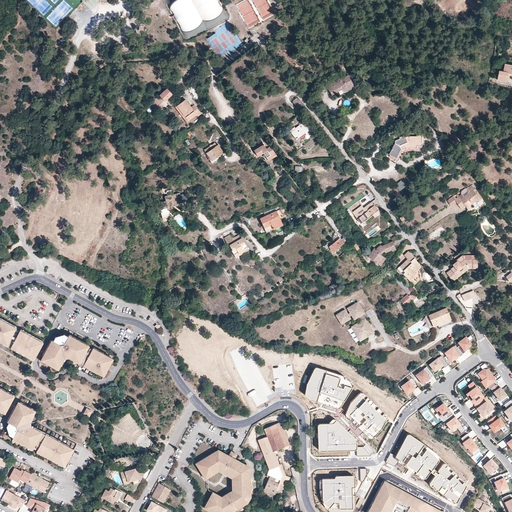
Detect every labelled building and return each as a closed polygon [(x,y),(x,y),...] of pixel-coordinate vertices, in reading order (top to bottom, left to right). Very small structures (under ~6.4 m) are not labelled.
[(207,30),(229,18),(218,0),(165,0),(186,41),(207,30)] [(339,49),(337,52),(342,57),(345,54),(339,49)] [(506,81),(508,75),(508,73),(511,73),(511,75),(511,64),(504,64),(503,71),(499,70),(497,79),(506,81)] [(332,94),(337,91),(336,89),(341,86),(344,92),(350,89),(349,87),(354,84),(349,75),(343,78),(343,77),(327,86),(332,94)] [(339,95),(344,92),(341,86),(336,89),(337,91),(339,95)] [(154,97),(152,99),(160,105),(159,106),(163,110),(169,104),(165,100),(169,96),(165,92),(159,98),(158,98),(156,98),(154,97)] [(297,98),(293,101),(299,108),(300,108),(302,111),(305,108),(297,98)] [(201,113),(195,105),(191,107),(186,99),(176,107),(179,111),(181,110),(189,120),(197,115),(198,116),(201,113)] [(187,122),(189,120),(181,110),(179,111),(187,122)] [(303,122),(300,125),(301,127),(303,129),(304,130),(305,132),(306,132),(311,127),(303,122)] [(300,125),(291,131),(296,138),(305,132),(304,130),(303,129),(301,127),(300,125)] [(394,144),(389,154),(396,158),(402,148),(406,146),(407,148),(417,148),(417,146),(422,146),(422,135),(417,135),(417,136),(408,136),(406,137),(404,135),(399,137),(400,139),(395,141),(394,144)] [(272,149),(265,140),(261,143),(263,145),(254,152),(258,157),(263,154),(267,159),(274,153),(272,149)] [(215,142),(205,149),(212,161),(224,153),(219,144),(217,145),(215,142)] [(276,155),(274,153),(267,159),(263,154),(258,157),(264,159),(267,162),(276,155)] [(400,191),(406,185),(400,179),(394,184),(400,191)] [(455,200),(457,203),(460,206),(464,203),(466,206),(467,207),(479,198),(473,190),(475,189),(472,185),(468,188),(470,192),(461,199),(459,196),(456,199),(455,200)] [(475,188),(475,189),(473,190),(479,198),(467,207),(468,209),(473,206),(476,207),(478,205),(477,202),(483,198),(475,188)] [(173,208),(174,206),(173,204),(175,204),(176,206),(180,205),(180,203),(187,201),(185,193),(181,195),(180,192),(165,196),(166,200),(164,200),(164,201),(163,201),(162,201),(162,202),(161,202),(161,203),(160,204),(162,209),(161,209),(163,218),(170,216),(169,210),(170,210),(171,210),(172,209),(173,209),(173,208)] [(452,207),(457,203),(455,200),(456,199),(454,196),(448,201),(452,207)] [(353,212),(361,223),(378,210),(371,202),(363,208),(362,205),(353,212)] [(61,206),(59,204),(55,212),(61,215),(64,209),(60,207),(61,206)] [(261,218),(265,228),(272,225),(274,229),(283,225),(281,219),(285,217),(282,212),(280,209),(277,211),(277,210),(261,218)] [(232,250),(235,254),(239,252),(240,255),(249,250),(240,234),(232,239),(233,241),(229,243),(233,250),(232,250)] [(346,240),(343,237),(341,239),(340,238),(335,241),(330,246),(327,243),(323,246),(326,249),(329,247),(333,252),(344,243),(343,242),(346,240)] [(374,247),(369,255),(374,258),(373,260),(378,263),(379,261),(383,256),(381,254),(383,252),(385,251),(386,252),(392,250),(392,249),(395,247),(393,241),(387,243),(382,246),(379,246),(378,247),(377,249),(374,247)] [(404,255),(408,258),(408,259),(403,264),(403,263),(400,266),(405,271),(403,273),(405,274),(408,279),(414,284),(421,277),(419,268),(421,266),(410,253),(408,254),(406,252),(404,255)] [(458,277),(462,273),(460,271),(468,265),(473,265),(473,268),(478,268),(478,259),(473,259),(472,255),(463,255),(457,260),(458,260),(453,264),(454,266),(451,268),(451,269),(447,273),(453,281),(458,277)] [(469,268),(473,268),(473,265),(468,265),(460,271),(462,273),(469,268)] [(404,283),(398,277),(395,279),(402,286),(406,291),(407,293),(410,290),(409,288),(404,283)] [(417,296),(413,292),(409,296),(407,294),(400,300),(405,305),(417,296)] [(469,292),(461,295),(464,301),(472,297),(469,292)] [(345,310),(338,314),(344,322),(350,318),(349,317),(352,315),(354,319),(357,317),(365,313),(364,312),(358,302),(347,308),(350,312),(348,314),(345,310)] [(433,326),(438,324),(442,323),(443,325),(450,322),(447,314),(449,313),(447,307),(429,315),(433,326)] [(374,332),(365,318),(360,322),(354,325),(360,334),(364,332),(367,336),(374,332)] [(35,356),(42,344),(38,342),(34,340),(31,338),(27,336),(23,334),(19,332),(17,336),(16,338),(12,336),(13,334),(16,330),(12,327),(8,325),(4,323),(0,321),(0,341),(3,343),(7,345),(11,347),(15,349),(18,352),(22,353),(26,356),(30,357),(34,360),(34,358),(35,357),(35,356)] [(360,334),(354,325),(351,327),(360,341),(367,336),(364,332),(360,334)] [(89,346),(83,343),(77,340),(73,337),(69,335),(69,337),(65,334),(64,336),(58,338),(56,337),(53,341),(52,340),(50,344),(48,348),(46,352),(43,356),(41,361),(58,370),(60,366),(62,363),(64,359),(63,357),(68,355),(68,357),(68,358),(74,361),(80,364),(84,366),(88,368),(92,370),(96,372),(99,374),(103,376),(113,359),(109,357),(105,355),(101,353),(97,351),(93,348),(90,353),(89,355),(85,353),(86,351),(89,346)] [(465,350),(471,345),(471,344),(466,337),(459,343),(461,345),(458,347),(463,354),(466,352),(465,350)] [(453,347),(445,353),(452,361),(459,355),(453,347)] [(439,371),(448,365),(441,355),(430,364),(435,371),(437,368),(439,371)] [(353,384),(344,376),(317,367),(316,368),(315,369),(307,384),(306,395),(313,400),(317,402),(338,408),(340,408),(341,408),(353,388),(353,384)] [(434,376),(427,367),(416,375),(423,384),(434,376)] [(496,380),(488,370),(484,369),(479,373),(483,380),(482,381),(486,387),(487,386),(490,389),(491,388),(496,385),(493,382),(496,380)] [(417,384),(412,378),(402,386),(408,394),(415,388),(414,387),(417,384)] [(497,384),(496,385),(491,388),(500,400),(507,395),(501,387),(499,388),(497,384)] [(485,398),(476,387),(472,390),(467,394),(472,401),(473,401),(475,405),(482,400),(485,398)] [(0,410),(5,413),(14,396),(3,390),(0,388),(0,410)] [(389,416),(362,392),(361,392),(360,393),(359,394),(351,403),(345,414),(345,415),(368,437),(371,438),(374,437),(383,427),(386,423),(388,420),(389,421),(390,418),(389,416)] [(472,414),(477,411),(469,399),(464,402),(472,414)] [(475,405),(483,416),(492,409),(487,401),(485,403),(482,400),(475,405)] [(36,411),(19,402),(8,422),(10,423),(8,427),(10,436),(14,437),(13,439),(33,450),(35,445),(36,443),(41,445),(39,447),(37,452),(65,467),(75,449),(31,427),(30,427),(28,423),(30,422),(36,411)] [(445,414),(447,418),(453,413),(450,410),(449,410),(444,403),(436,409),(441,416),(445,414)] [(93,411),(87,409),(84,414),(90,417),(93,411)] [(456,417),(453,413),(447,418),(443,421),(446,424),(447,423),(452,430),(457,427),(461,433),(466,430),(461,423),(460,424),(455,417),(456,417)] [(495,416),(488,421),(491,424),(490,425),(495,431),(500,427),(504,433),(508,430),(500,418),(498,419),(495,416)] [(357,441),(337,421),(333,424),(320,424),(318,426),(319,450),(320,451),(322,451),(356,450),(357,450),(357,449),(357,447),(357,441)] [(258,440),(264,456),(267,455),(269,460),(266,461),(269,469),(266,477),(269,478),(264,490),(275,494),(276,491),(278,492),(282,484),(284,485),(287,476),(285,476),(281,464),(279,465),(276,456),(274,451),(276,450),(290,445),(282,426),(280,427),(279,423),(265,429),(267,432),(266,433),(267,437),(258,440)] [(396,456),(395,457),(396,459),(397,460),(398,461),(423,479),(426,477),(432,470),(434,467),(440,459),(440,456),(433,450),(425,444),(410,434),(409,434),(408,434),(407,435),(396,455),(396,456)] [(467,434),(461,438),(464,442),(463,443),(467,448),(468,447),(474,455),(480,451),(467,434)] [(357,450),(356,450),(357,457),(371,456),(363,447),(357,447),(357,449),(357,450)] [(215,451),(196,464),(203,474),(210,477),(221,470),(233,478),(234,490),(223,497),(214,492),(205,508),(211,511),(231,511),(242,505),(240,501),(244,499),(247,502),(250,498),(251,497),(246,496),(246,491),(251,491),(250,483),(250,470),(248,466),(236,459),(229,456),(221,451),(215,451)] [(395,457),(396,456),(390,453),(385,462),(394,467),(398,461),(397,460),(396,459),(395,457)] [(491,473),(498,467),(491,459),(484,466),(491,473)] [(431,482),(431,483),(433,486),(432,486),(440,495),(443,497),(455,503),(458,502),(468,484),(446,463),(445,463),(444,463),(439,470),(436,474),(431,481),(431,482)] [(24,473),(15,468),(9,478),(19,483),(20,480),(27,483),(32,474),(25,471),(24,473)] [(144,473),(134,468),(121,472),(124,480),(128,479),(129,481),(134,479),(139,478),(141,479),(145,473),(144,473)] [(40,479),(40,477),(36,475),(37,474),(33,472),(32,474),(27,483),(45,492),(50,483),(42,479),(42,480),(40,479)] [(503,475),(492,480),(496,491),(508,486),(503,475)] [(355,477),(354,476),(338,476),(337,477),(336,477),(336,479),(323,479),(321,480),(320,481),(319,483),(320,490),(321,498),(323,502),(325,508),(328,510),(331,508),(340,509),(354,508),(353,487),(356,487),(355,477)] [(171,489),(161,483),(157,490),(156,489),(152,497),(164,503),(171,489)] [(110,491),(107,489),(103,496),(114,502),(117,497),(117,498),(118,498),(119,497),(121,493),(112,487),(110,491)] [(437,511),(389,487),(381,487),(367,511),(437,511)] [(25,500),(7,490),(2,499),(9,503),(17,507),(18,506),(21,508),(25,500)] [(136,496),(129,492),(125,499),(132,502),(136,496)] [(511,511),(511,498),(510,494),(502,498),(507,508),(508,507),(510,511),(511,511)] [(487,503),(476,497),(472,504),(480,509),(480,510),(483,511),(488,511),(491,507),(486,504),(487,503)] [(47,503),(31,498),(27,504),(27,505),(34,509),(35,506),(38,507),(36,510),(35,511),(44,511),(46,509),(48,510),(51,504),(47,503)] [(152,501),(150,505),(151,506),(150,508),(149,507),(147,511),(149,511),(166,511),(168,510),(152,501)]
